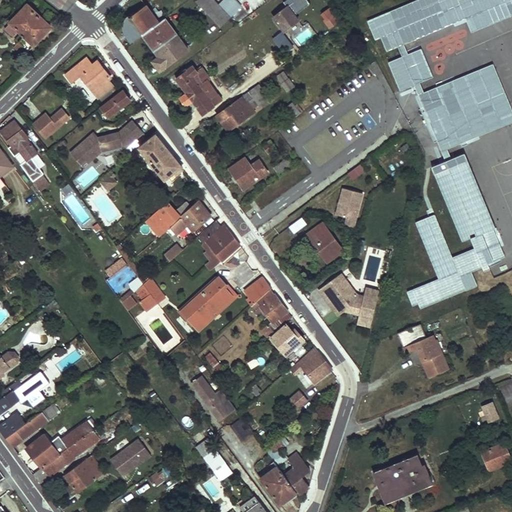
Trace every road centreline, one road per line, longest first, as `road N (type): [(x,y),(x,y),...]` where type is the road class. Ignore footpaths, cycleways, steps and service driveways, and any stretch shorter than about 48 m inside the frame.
road 1 (residential): [(310,511),(348,393),(344,367),(89,20)]
road 2 (residential): [(89,20),(0,109)]
